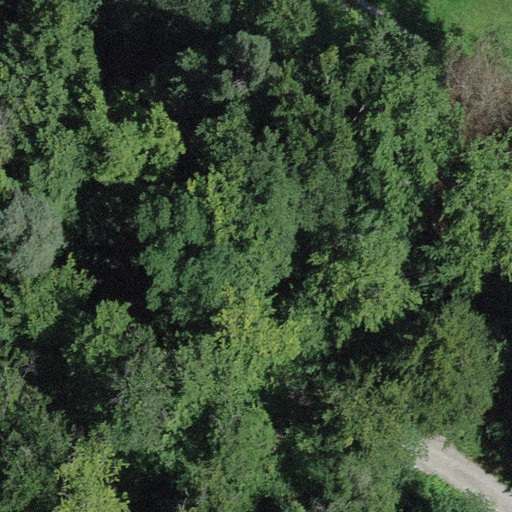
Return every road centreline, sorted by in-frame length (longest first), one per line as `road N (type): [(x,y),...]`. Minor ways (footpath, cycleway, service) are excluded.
road 1 (track): [(0,352),(73,355),(244,385),(422,450),(511,509)]
road 2 (track): [(511,120),(349,0)]
